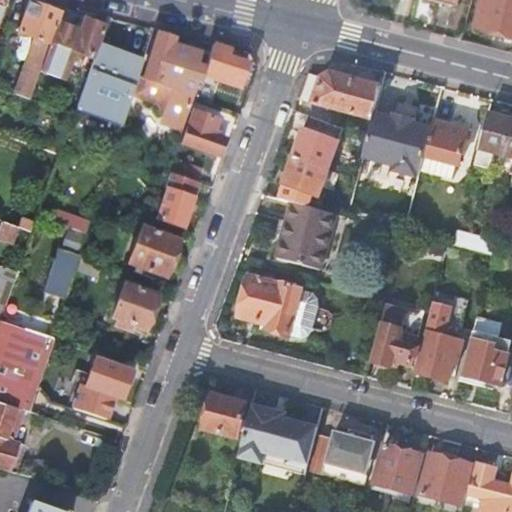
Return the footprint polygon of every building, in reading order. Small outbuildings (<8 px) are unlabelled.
[(511,32),(511,0),(482,0),(476,24),(511,32)] [(57,24),(60,15),(29,4),(18,34),(49,46),(57,24)] [(49,46),(45,56),(39,72),(62,81),(72,53),(89,59),(101,26),(84,20),(79,33),(57,24),(49,46)] [(183,129),(193,98),(195,92),(198,81),(203,67),(194,65),(183,61),(187,50),(172,46),(174,40),(156,35),(144,80),(137,78),(132,93),(136,94),(139,99),(156,104),(159,109),(164,110),(162,117),(166,124),(183,129)] [(230,51),(213,45),(203,76),(239,89),(247,65),(228,57),(230,51)] [(137,78),(144,60),(126,53),(124,58),(98,49),(77,106),(121,122),(132,93),(137,78)] [(198,53),(187,50),(183,61),(194,65),(198,53)] [(39,72),(45,56),(30,51),(13,94),(29,100),(39,72)] [(317,78),(309,103),(369,119),(379,84),(328,69),(318,75),(317,78)] [(317,78),(310,76),(302,101),(309,103),(317,78)] [(388,114),(375,110),(362,157),(391,165),(390,170),(417,177),(431,126),(412,121),(413,117),(389,111),(388,114)] [(193,111),(182,143),(218,157),(224,139),(213,135),(219,120),(193,111)] [(345,128),(310,116),(295,157),(330,170),(345,128)] [(495,125),(486,123),(475,165),(511,174),(511,120),(497,117),(495,125)] [(426,157),(458,165),(459,166),(468,129),(436,121),(426,157)] [(330,170),(295,157),(285,185),(286,185),(282,200),(293,203),(308,207),(312,194),(320,197),(330,170)] [(454,180),(458,165),(426,157),(423,171),(454,180)] [(171,172),(194,181),(199,168),(175,159),(171,172)] [(171,172),(170,172),(164,188),(167,188),(156,220),(182,229),(199,183),(194,181),(171,172)] [(308,207),(293,203),(278,257),(323,269),(338,214),(308,207)] [(64,225),(85,233),(89,223),(67,215),(64,225)] [(19,229),(2,223),(0,228),(0,240),(13,245),(19,229)] [(141,228),(128,265),(164,278),(177,241),(141,228)] [(64,248),(78,253),(84,236),(70,231),(64,248)] [(458,232),(455,245),(495,256),(498,242),(458,232)] [(42,291),(65,299),(80,257),(57,249),(42,291)] [(511,260),(495,256),(492,266),(511,271),(511,260)] [(292,335),(303,290),(303,289),(252,276),(241,316),(270,324),(268,330),(291,336),(292,335)] [(124,284),(111,319),(145,331),(158,297),(124,284)] [(315,293),(303,290),(292,335),(303,338),(309,334),(313,330),(320,305),(319,299),(315,293)] [(409,312),(388,307),(381,332),(383,332),(375,362),(376,363),(378,366),(389,369),(392,367),(393,367),(395,362),(413,366),(419,345),(418,345),(401,341),(409,312)] [(503,324),(478,317),(473,336),(495,342),(497,337),(499,338),(503,324)] [(0,403),(22,411),(28,413),(53,336),(0,319),(0,320),(0,403)] [(465,342),(429,333),(418,374),(449,382),(455,360),(460,361),(465,342)] [(495,342),(473,336),(461,380),(479,385),(481,380),(501,385),(511,341),(499,338),(497,337),(495,342)] [(72,407),(107,419),(115,396),(121,398),(131,371),(96,358),(85,386),(81,384),(72,407)] [(200,429),(235,439),(245,403),(210,394),(200,429)] [(0,470),(9,473),(17,445),(11,443),(22,411),(0,403),(0,470)] [(285,414),(251,404),(236,460),(261,467),(264,457),(305,468),(316,427),(284,418),(285,414)] [(328,436),(318,434),(308,470),(321,474),(324,463),(364,475),(373,442),(330,430),(328,436)] [(407,450),(386,444),(376,483),(398,489),(399,485),(414,489),(425,449),(409,445),(407,450)] [(17,445),(9,473),(15,474),(24,447),(17,445)] [(470,483),(475,464),(431,452),(420,493),(465,505),(466,497),(470,483)] [(474,483),(470,483),(466,497),(483,502),(480,511),(511,511),(511,485),(493,481),(497,467),(479,463),(474,483)] [(27,511),(55,511),(31,503),(27,511)]
